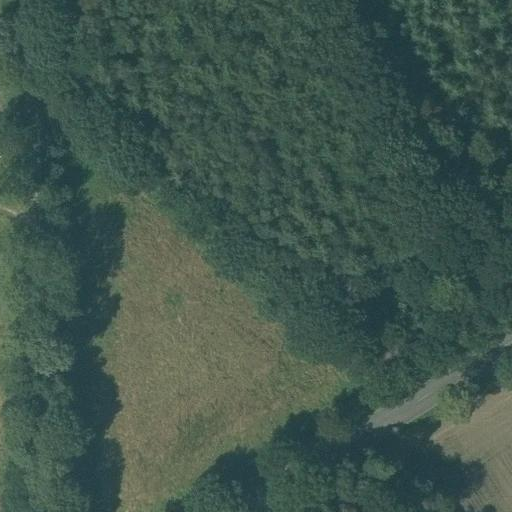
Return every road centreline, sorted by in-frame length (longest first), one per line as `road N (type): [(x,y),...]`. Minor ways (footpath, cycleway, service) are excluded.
road 1 (unclassified): [(49,511),(32,0)]
road 2 (primary): [(511,344),(246,511)]
